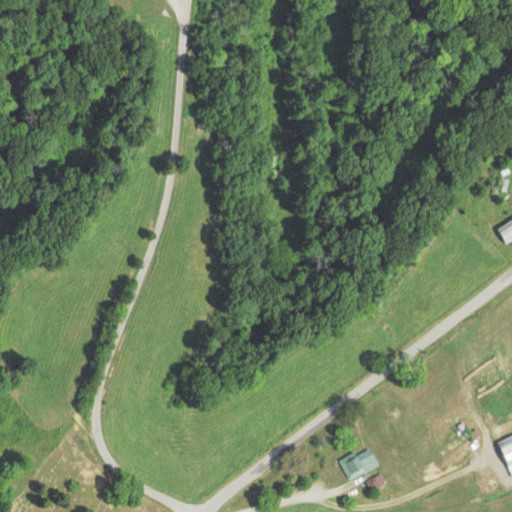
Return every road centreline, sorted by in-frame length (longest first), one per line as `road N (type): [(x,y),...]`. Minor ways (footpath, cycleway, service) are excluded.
road 1 (residential): [(197,511),(91,416),(91,324),(204,0)]
road 2 (residential): [(205,511),(269,453),(511,268)]
